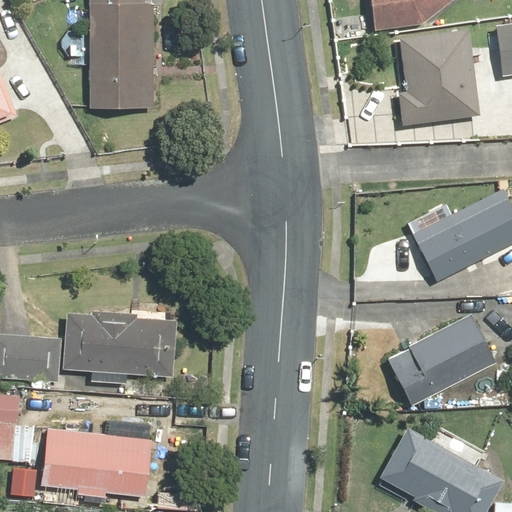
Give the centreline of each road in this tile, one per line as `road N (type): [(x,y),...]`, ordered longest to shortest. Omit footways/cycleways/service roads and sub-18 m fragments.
road 1 (residential): [(268,511),(288,197)]
road 2 (residential): [(0,224),(288,197)]
road 3 (residential): [(288,197),(260,0)]
